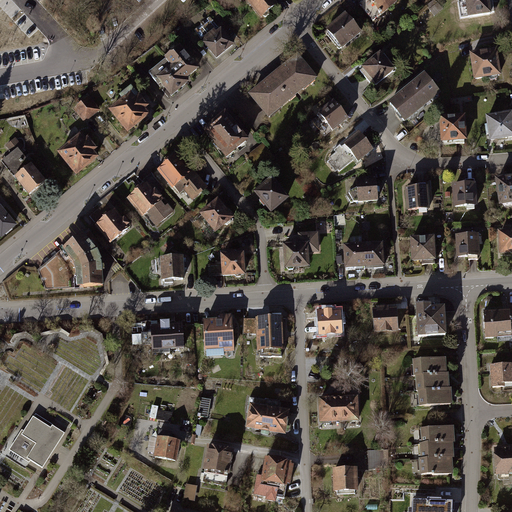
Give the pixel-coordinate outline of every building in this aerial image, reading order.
[(275,0),(254,0),(250,4),(264,21),(281,7),(275,0)] [(396,0),(370,0),(370,1),(382,17),(400,4),(396,0)] [(492,0),(469,0),(472,19),(495,16),(492,0)] [(345,20),(326,36),(340,53),(359,37),(345,20)] [(203,44),(217,62),(238,46),(224,28),(203,44)] [(201,72),(184,49),(171,58),(177,66),(189,81),(201,72)] [(469,54),(473,80),(500,76),(496,49),(469,54)] [(379,87),(398,72),(385,55),(366,69),(379,87)] [(320,81),(301,58),(252,97),(270,120),(320,81)] [(177,66),(159,80),(173,98),(191,84),(189,81),(177,66)] [(389,107),(404,125),(441,93),(426,75),(389,107)] [(135,94),(112,114),(130,135),(153,115),(135,94)] [(88,123),(102,109),(89,95),(74,109),(88,123)] [(336,104),(320,116),(333,133),(349,121),(336,104)] [(489,140),(511,136),(511,123),(510,113),(486,117),(489,140)] [(226,114),(205,132),(228,159),(249,142),(226,114)] [(442,146),(468,144),(467,120),(441,122),(442,146)] [(360,136),(345,147),(358,165),(373,154),(360,136)] [(83,137),(61,156),(79,178),(102,159),(83,137)] [(189,207),(207,191),(178,157),(160,172),(189,207)] [(34,166),(17,180),(31,198),(48,184),(39,173),(34,166)] [(511,177),(495,181),(499,205),(511,202),(511,177)] [(273,181),(255,196),(271,215),(289,201),(273,181)] [(378,182),(357,184),(358,204),(379,203),(378,182)] [(479,186),(455,188),(456,208),(481,206),(479,186)] [(172,218),(147,188),(131,202),(156,231),(172,218)] [(433,189),(407,189),(407,210),(433,210),(433,189)] [(220,203),(203,218),(218,237),(236,222),(220,203)] [(0,208),(0,234),(2,236),(14,226),(0,208)] [(131,231),(116,212),(99,226),(115,244),(131,231)] [(511,232),(503,233),(504,256),(511,255),(511,232)] [(88,236),(66,251),(76,264),(79,270),(79,290),(107,288),(105,264),(101,252),(88,236)] [(287,271),(311,269),(310,256),(319,255),(318,236),(301,237),(301,246),(285,247),(287,271)] [(482,237),(459,239),(461,263),(483,262),(482,237)] [(441,239),(412,239),(412,263),(441,263),(441,239)] [(364,247),(366,270),(384,269),(383,246),(364,247)] [(346,271),(366,270),(364,247),(345,248),(346,271)] [(51,266),(44,266),(45,288),(68,287),(67,256),(51,256),(51,266)] [(247,257),(224,259),(226,280),(249,278),(247,257)] [(186,261),(163,262),(164,285),(187,284),(186,261)] [(445,307),(414,309),(416,336),(446,335),(445,307)] [(395,310),(370,311),(371,333),(396,332),(395,310)] [(511,317),(511,311),(485,312),(487,339),(511,337),(511,317)] [(342,312),(317,313),(318,337),(343,336),(342,312)] [(231,321),(202,323),(204,355),(233,353),(231,321)] [(281,321),(256,323),(258,353),(282,352),(281,321)] [(181,328),(149,330),(151,353),(183,351),(181,328)] [(448,359),(412,361),(415,406),(450,404),(450,393),(449,381),(448,368),(448,359)] [(511,365),(491,367),(493,388),(511,386),(511,365)] [(358,395),(337,396),(338,421),(359,420),(358,395)] [(337,396),(317,397),(319,422),(338,421),(337,396)] [(287,413),(247,407),(244,430),(284,436),(287,413)] [(160,409),(158,419),(173,421),(174,411),(160,409)] [(65,435),(35,416),(11,452),(42,472),(65,435)] [(451,431),(418,432),(419,478),(453,477),(452,465),(452,454),(452,442),(451,431)] [(179,444),(152,439),(148,459),(175,464),(179,444)] [(511,474),(511,447),(494,450),(497,476),(511,474)] [(231,454),(205,450),(202,473),(228,477),(231,454)] [(389,454),(369,454),(369,471),(389,471),(389,454)] [(290,464),(264,460),(260,484),(286,488),(290,464)] [(358,469),(332,470),(332,492),(358,492),(358,469)] [(187,484),(186,499),(197,500),(198,485),(187,484)] [(427,501),(413,501),(413,511),(414,511),(413,511),(451,511),(452,502),(441,502),(441,499),(428,499),(427,501)]
